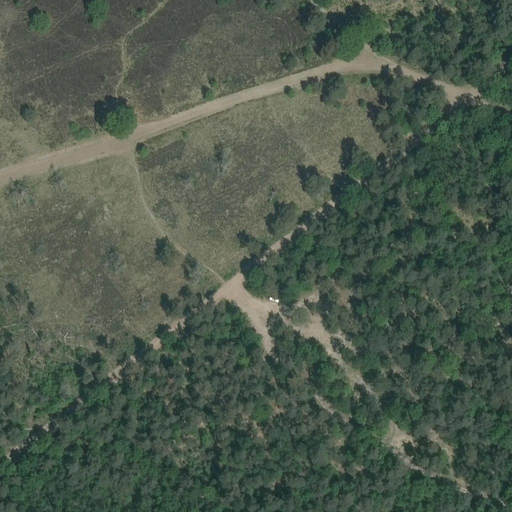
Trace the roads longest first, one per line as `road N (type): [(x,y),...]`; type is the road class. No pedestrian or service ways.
road 1 (track): [(511,67),(0,466)]
road 2 (track): [(395,46),(0,183)]
road 3 (track): [(226,290),(306,391),(370,447),(511,510)]
road 4 (track): [(320,0),(469,100),(511,118)]
